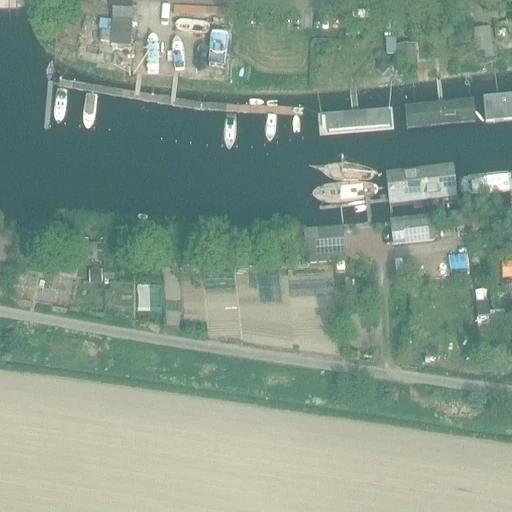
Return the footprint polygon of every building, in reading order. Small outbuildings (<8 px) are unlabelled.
[(133,4),(113,3),(112,19),(132,20),(133,4)] [(477,62),(493,60),(489,28),(473,30),(477,62)] [(415,70),(414,45),(396,46),(397,71),(415,70)] [(511,94),(481,97),(483,124),(511,121),(511,94)] [(475,98),(402,106),(405,131),(477,123),(475,98)] [(392,106),(318,114),(321,140),(395,132),(392,106)] [(502,174),(466,177),(458,185),(467,193),(503,190),(511,181),(502,174)] [(425,180),(389,184),(382,192),(390,200),(426,196),(435,187),(425,180)] [(390,225),(392,246),(435,241),(433,220),(390,225)] [(342,228),(303,231),(305,255),(344,252),(342,228)]
